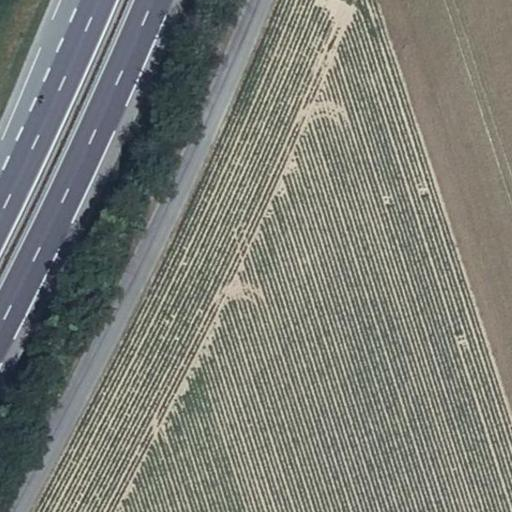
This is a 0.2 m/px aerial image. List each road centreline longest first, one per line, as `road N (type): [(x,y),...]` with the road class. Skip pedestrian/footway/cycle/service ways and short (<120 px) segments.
road 1 (tertiary): [(12,511),(136,269),(256,0)]
road 2 (trunk): [(0,326),(151,0)]
road 3 (trunk): [(87,0),(0,206)]
